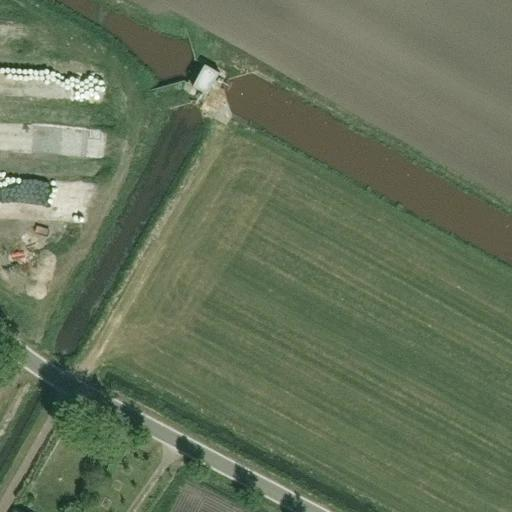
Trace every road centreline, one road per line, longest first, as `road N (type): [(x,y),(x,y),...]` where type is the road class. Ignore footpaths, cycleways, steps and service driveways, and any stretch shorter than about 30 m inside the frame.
road 1 (unclassified): [(308,511),(40,370),(0,333)]
road 2 (unknown): [(81,393),(221,133)]
